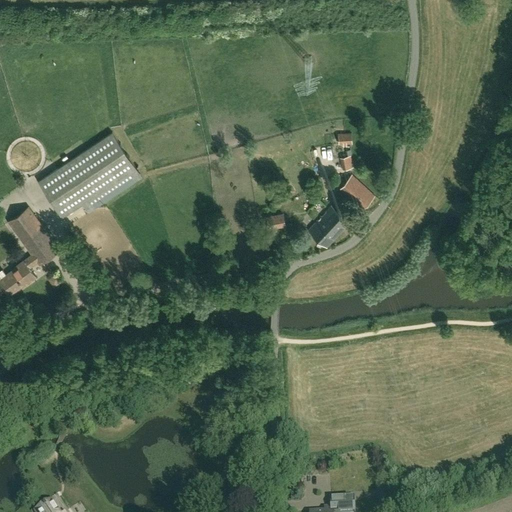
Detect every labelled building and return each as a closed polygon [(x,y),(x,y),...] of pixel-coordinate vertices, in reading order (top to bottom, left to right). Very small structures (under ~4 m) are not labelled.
[(111,131),(43,176),(38,180),(63,216),(82,203),(89,212),(143,177),(111,131)] [(338,144),(352,143),(351,132),(338,133),(338,144)] [(347,170),(358,170),(357,156),(347,157),(347,170)] [(375,195),(355,177),(352,174),(350,176),(340,188),(363,209),(375,195)] [(327,246),(349,222),(331,205),(309,229),(327,246)] [(37,260),(39,263),(58,248),(28,206),(8,221),(32,253),(16,265),(17,266),(6,275),(7,277),(1,282),(8,291),(14,287),(15,288),(26,280),(27,282),(35,276),(28,267),(37,260)] [(269,229),(286,225),(284,213),(267,216),(269,229)] [(57,511),(53,506),(51,503),(36,511),(57,511)]
